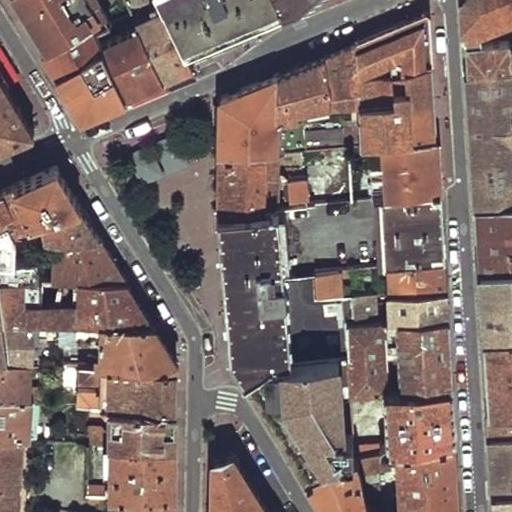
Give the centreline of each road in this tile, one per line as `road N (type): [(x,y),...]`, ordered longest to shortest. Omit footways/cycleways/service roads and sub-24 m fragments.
road 1 (residential): [(480,511),(448,0)]
road 2 (residential): [(377,0),(292,35),(217,80),(71,137)]
road 3 (residential): [(71,137),(186,322),(195,342),(195,399)]
road 4 (residential): [(306,511),(242,408),(195,399)]
road 5 (residential): [(0,21),(71,137)]
